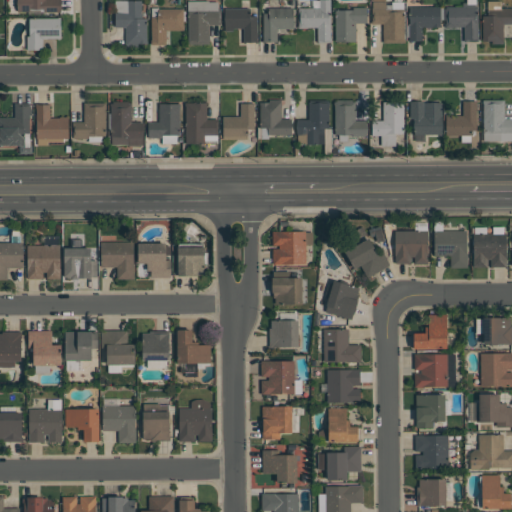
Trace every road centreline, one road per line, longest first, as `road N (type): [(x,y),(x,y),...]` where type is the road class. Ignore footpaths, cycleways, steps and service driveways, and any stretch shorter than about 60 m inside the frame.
road 1 (residential): [(0,76),(511,74)]
road 2 (residential): [(0,306),(236,305)]
road 3 (residential): [(0,470),(234,470)]
road 4 (primary): [(221,187),(0,188)]
road 5 (residential): [(395,304),(387,318),(388,511)]
road 6 (residential): [(236,305),(234,511)]
road 7 (primary): [(470,185),(320,186)]
road 8 (residential): [(236,305),(250,283),(251,187)]
road 9 (residential): [(221,187),(223,282),(236,305)]
